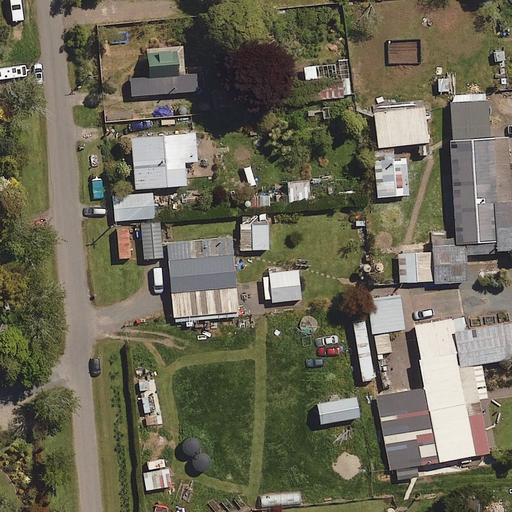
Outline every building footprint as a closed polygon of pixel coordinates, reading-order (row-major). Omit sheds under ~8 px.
[(184,47),(152,48),(153,77),(133,78),(135,110),(201,106),(199,73),(186,74),(184,47)] [(339,85),(216,89),(216,105),(340,101),(339,85)] [(401,254),(403,283),(437,281),(437,284),(473,282),(472,253),(511,250),(511,137),(496,138),(493,99),(455,102),(457,138),(454,139),(460,236),(436,237),(436,251),(401,254)] [(376,110),(382,145),(433,143),(432,108),(376,110)] [(200,160),(198,132),(134,136),(138,188),(189,184),(188,161),(200,160)] [(379,198),(412,196),(411,155),(399,156),(398,148),(377,149),(379,198)] [(260,179),(258,164),(229,167),(230,182),(260,179)] [(310,181),(291,182),(292,201),(311,200),(310,181)] [(157,217),(155,192),(115,196),(117,220),(157,217)] [(163,257),(162,223),(145,223),(145,257),(163,257)] [(271,224),(242,225),(243,250),(271,249),(271,224)] [(243,318),(237,238),(169,240),(176,320),(243,318)] [(271,275),(265,275),(266,299),(273,299),(274,302),(303,301),(302,269),(271,270),(271,275)] [(405,330),(398,288),(370,293),(379,354),(393,352),(390,332),(405,330)] [(0,333),(10,336),(13,319),(0,316),(0,333)] [(391,469),(494,452),(485,399),(491,398),(485,363),(511,358),(511,321),(468,329),(466,316),(418,324),(428,387),(379,395),(391,469)] [(377,378),(368,319),(355,321),(364,380),(377,378)] [(359,417),(356,398),(317,404),(321,424),(359,417)] [(173,485),(171,468),(146,472),(148,489),(173,485)]
